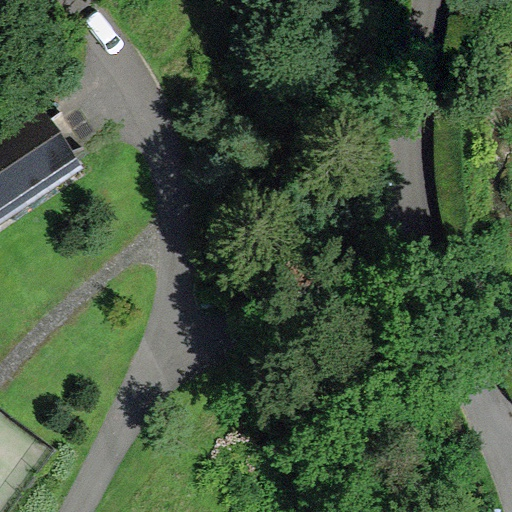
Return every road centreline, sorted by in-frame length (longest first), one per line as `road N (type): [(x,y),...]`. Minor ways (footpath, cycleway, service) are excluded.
road 1 (residential): [(70,0),(151,114),(174,200),(159,338)]
road 2 (residential): [(409,248),(243,327),(192,342),(159,338)]
road 3 (residential): [(409,248),(511,482)]
road 4 (residential): [(431,0),(404,134),(409,248)]
road 5 (residential): [(159,338),(127,423),(79,511)]
